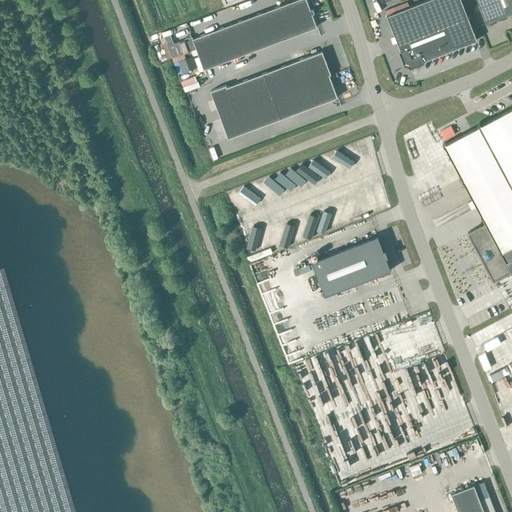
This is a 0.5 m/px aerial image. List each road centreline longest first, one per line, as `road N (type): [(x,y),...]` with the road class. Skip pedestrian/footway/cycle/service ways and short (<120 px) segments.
road 1 (unclassified): [(511,476),(383,116)]
road 2 (unclassified): [(383,116),(188,193)]
road 3 (unclassified): [(383,116),(342,0)]
